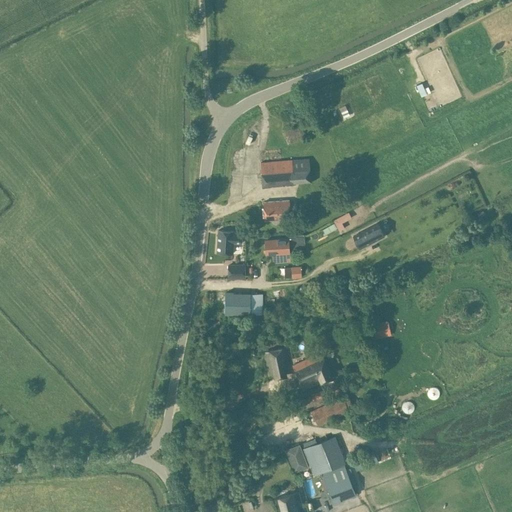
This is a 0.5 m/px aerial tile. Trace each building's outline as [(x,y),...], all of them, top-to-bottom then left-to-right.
[(308,157),(272,161),(261,162),(262,187),(295,184),(295,183),(312,182),(308,157)] [(291,218),(289,200),(264,202),(265,220),(291,218)] [(346,227),(343,221),(352,217),(349,211),(333,219),(339,231),(346,227)] [(384,237),(378,224),(353,236),(360,249),(384,237)] [(235,231),(219,230),(217,251),(233,253),(234,242),(242,243),(243,233),(235,232),(235,231)] [(289,250),(293,250),(299,244),(305,243),(304,236),(288,237),(288,239),(272,240),(272,239),(265,239),(266,253),(273,253),(273,257),(289,256),(289,250)] [(245,276),(245,265),(228,265),(229,277),(245,276)] [(301,277),(301,268),(295,268),(295,271),(293,272),(293,278),(301,277)] [(225,292),(224,312),(233,313),(234,292),(225,292)] [(263,293),(251,293),(251,313),(263,314),(263,293)] [(377,338),(389,335),(387,328),(375,330),(377,338)] [(288,376),(287,372),(291,371),(286,347),(264,351),(269,376),(274,375),(275,379),(288,376)] [(333,378),(323,352),(292,365),(303,390),(321,383),(333,378)] [(350,411),(343,396),(313,411),(320,425),(350,411)] [(346,463),(334,435),(304,447),(315,474),(330,468),(331,470),(322,474),(334,503),(356,494),(344,463),(346,463)] [(308,467),(299,444),(285,449),(294,472),(308,467)] [(303,506),(299,492),(275,498),(278,511),(306,511),(305,511),(299,511),(298,507),(303,506)] [(239,502),(241,511),(248,511),(248,509),(257,507),(254,498),(239,502)]
